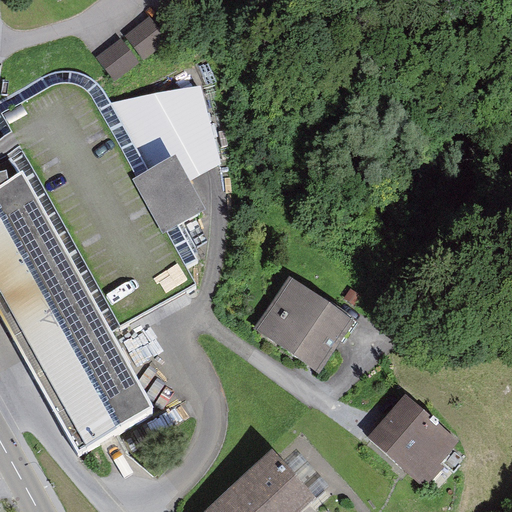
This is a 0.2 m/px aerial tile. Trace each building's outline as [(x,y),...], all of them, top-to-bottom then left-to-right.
[(172,52),(155,26),(133,40),(149,66),(172,52)] [(141,73),(124,47),(102,61),(118,87),(141,73)] [(204,285),(178,235),(215,215),(189,167),(152,187),(103,95),(87,84),(75,80),(50,83),(1,109),(27,157),(0,171),(0,298),(85,456),(166,413),(121,329),(204,285)] [(292,286),(261,333),(328,377),(359,330),(292,286)] [(407,405),(375,442),(424,486),(457,449),(407,405)] [(324,511),(326,511),(286,462),(224,511),(324,511)]
